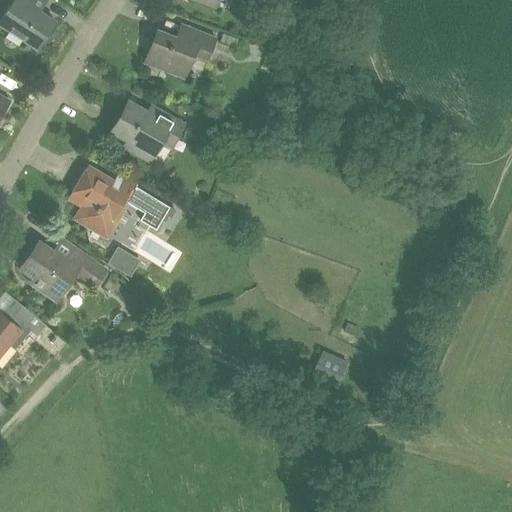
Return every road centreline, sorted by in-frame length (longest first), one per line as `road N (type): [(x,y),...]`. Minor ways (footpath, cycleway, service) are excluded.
road 1 (track): [(511,175),(400,415),(383,426),(181,342),(140,336),(84,351),(0,433)]
road 2 (track): [(501,198),(414,152),(388,122),(339,0)]
road 3 (residential): [(0,182),(113,0)]
